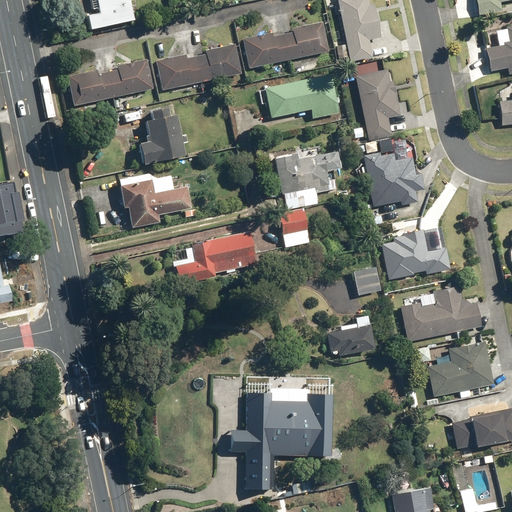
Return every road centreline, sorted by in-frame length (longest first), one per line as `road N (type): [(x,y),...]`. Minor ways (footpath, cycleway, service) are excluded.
road 1 (secondary): [(6,0),(74,327)]
road 2 (residential): [(511,168),(482,168),(455,144),(423,0)]
road 3 (unknown): [(482,168),(482,223),(511,361)]
road 4 (secondary): [(74,327),(112,511)]
